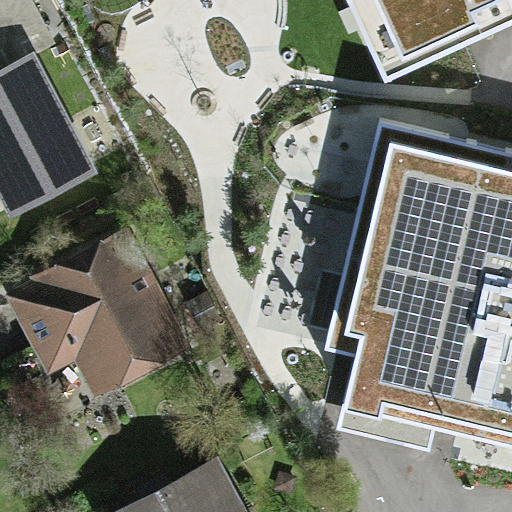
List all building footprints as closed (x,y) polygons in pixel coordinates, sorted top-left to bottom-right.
[(38,0),(0,0),(0,56),(0,57),(53,29),(38,0)] [(511,0),(349,0),(384,77),(511,18),(511,0)] [(34,56),(0,74),(0,164),(20,203),(91,165),(34,56)] [(511,428),(511,149),(461,137),(437,234),(360,216),(332,333),(423,355),(399,454),(450,466),(462,416),(511,428)] [(176,337),(125,239),(19,295),(47,349),(73,335),(96,379),(176,337)] [(243,511),(216,461),(117,511),(243,511)]
